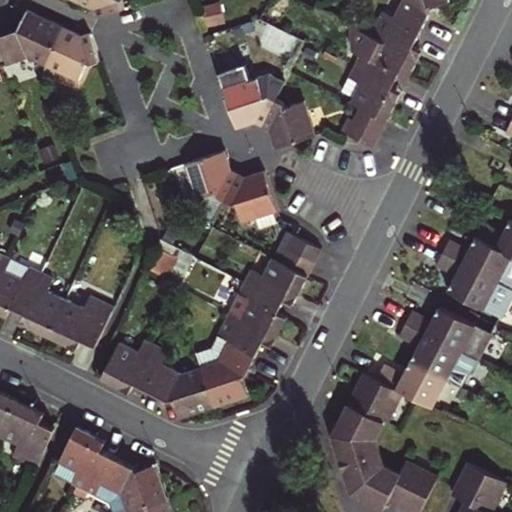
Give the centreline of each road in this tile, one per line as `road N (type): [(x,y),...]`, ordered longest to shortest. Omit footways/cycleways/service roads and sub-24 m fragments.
road 1 (residential): [(498,0),(254,478)]
road 2 (residential): [(0,353),(254,478)]
